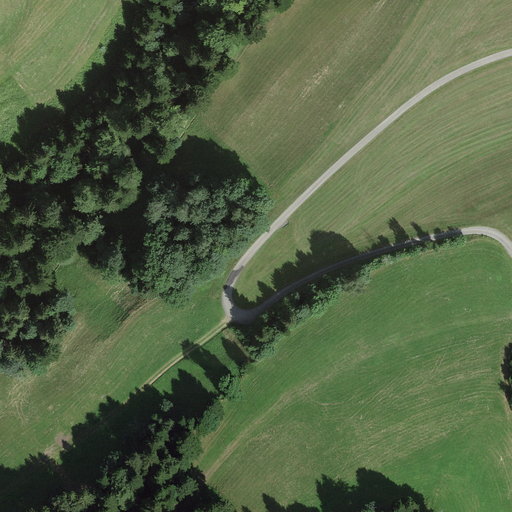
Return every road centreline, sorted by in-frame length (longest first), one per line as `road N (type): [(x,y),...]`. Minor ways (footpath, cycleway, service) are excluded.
road 1 (track): [(511,51),(430,88),(361,144),(254,247),(226,296),(234,314),(250,316),(341,265),(466,232),(485,231),(511,252)]
road 2 (track): [(0,308),(75,249),(150,171),(287,0)]
road 3 (track): [(0,502),(234,314)]
